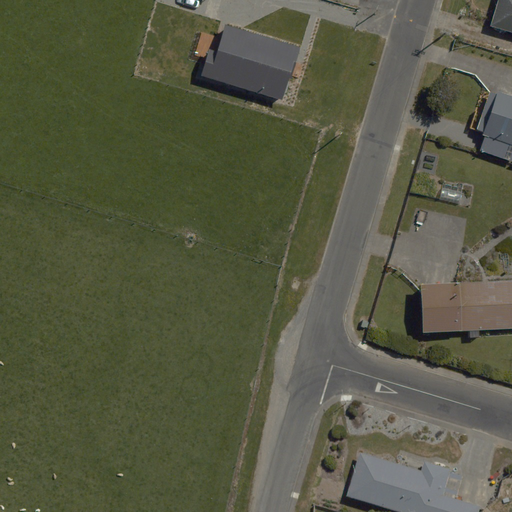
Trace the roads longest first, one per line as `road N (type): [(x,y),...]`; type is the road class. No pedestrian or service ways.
road 1 (residential): [(315,358),(419,0)]
road 2 (residential): [(315,358),(511,417)]
road 3 (residential): [(271,511),(315,358)]
